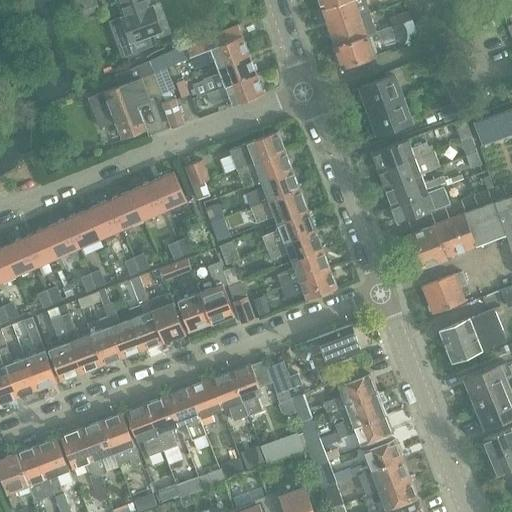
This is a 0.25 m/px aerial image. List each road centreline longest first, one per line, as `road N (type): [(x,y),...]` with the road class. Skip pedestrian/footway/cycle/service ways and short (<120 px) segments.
road 1 (residential): [(0,434),(382,294)]
road 2 (residential): [(0,214),(303,96)]
road 3 (residential): [(467,511),(382,294)]
road 4 (residential): [(382,294),(303,96)]
